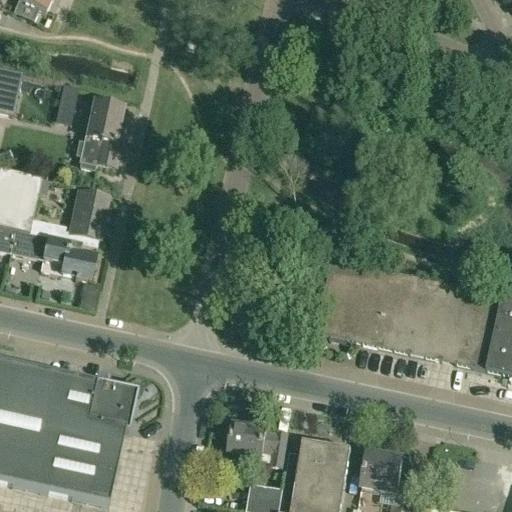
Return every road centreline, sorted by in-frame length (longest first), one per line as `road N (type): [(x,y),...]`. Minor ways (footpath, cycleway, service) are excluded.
road 1 (unclassified): [(192,363),(281,0)]
road 2 (unclassified): [(511,432),(192,363)]
road 3 (unclassified): [(192,363),(0,321)]
road 4 (residential): [(481,65),(327,0)]
road 5 (unclassified): [(169,511),(192,363)]
